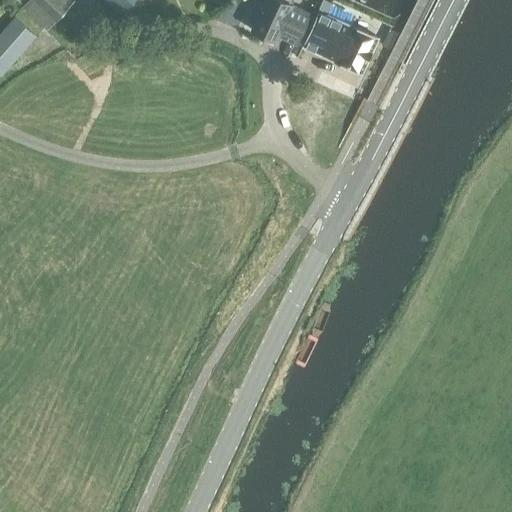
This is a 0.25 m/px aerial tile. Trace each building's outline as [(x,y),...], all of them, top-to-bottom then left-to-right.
[(27,0),(23,5),(47,28),(73,1),(72,0),(27,0)] [(128,0),(107,0),(118,10),(128,0)] [(261,0),(256,0),(246,21),(253,24),(251,28),(274,39),(279,29),(285,32),(284,36),(296,42),(310,12),(291,3),(285,0),(263,0),(263,1),(261,0)] [(322,0),(318,9),(326,13),(331,2),(326,0),(322,0)] [(318,9),(302,45),(361,71),(378,36),(377,35),(351,24),(354,17),(330,6),(327,13),(326,13),(318,9)] [(0,32),(0,73),(0,74),(35,35),(14,17),(0,32)]
